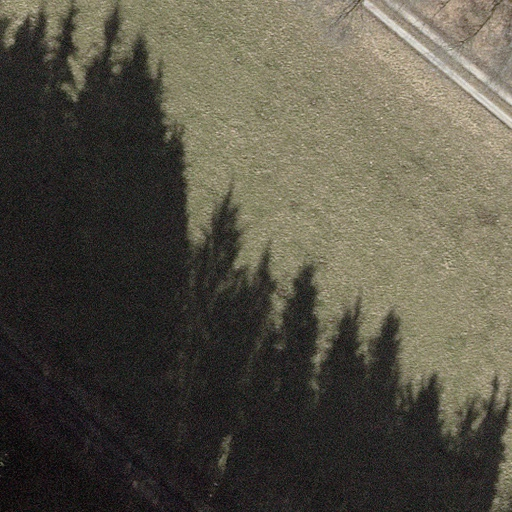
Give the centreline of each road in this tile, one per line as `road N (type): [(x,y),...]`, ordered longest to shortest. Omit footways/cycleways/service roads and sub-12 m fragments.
road 1 (track): [(0,326),(217,511)]
road 2 (track): [(373,0),(511,113)]
